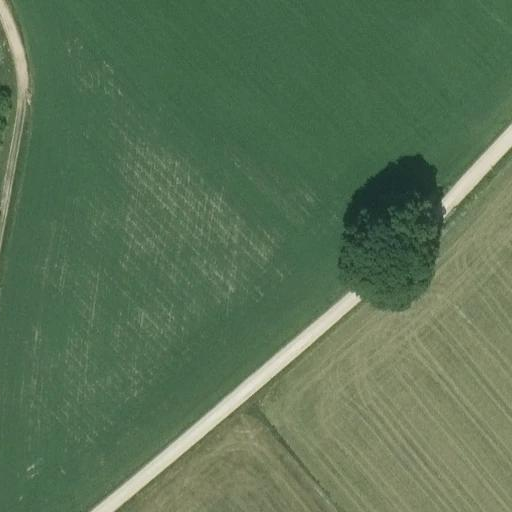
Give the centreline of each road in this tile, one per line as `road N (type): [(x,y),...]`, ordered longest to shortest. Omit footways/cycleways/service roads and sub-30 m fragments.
road 1 (track): [(511,153),(376,294),(114,511)]
road 2 (track): [(0,224),(18,122),(13,39),(0,1)]
